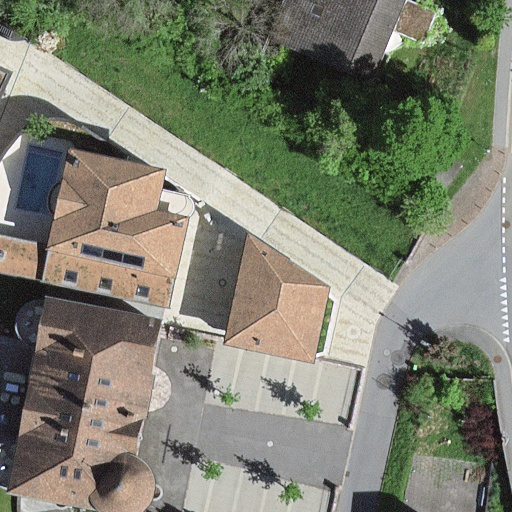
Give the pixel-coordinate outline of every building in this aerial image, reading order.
[(299,0),(287,26),(390,73),(423,0),(299,0)] [(0,85),(22,40),(0,29),(0,85)] [(188,164),(99,144),(77,243),(10,228),(3,260),(193,302),(213,211),(179,203),(188,164)] [(350,282),(268,226),(251,336),(338,355),(350,282)] [(57,346),(60,346),(59,353),(30,349),(18,422),(47,427),(45,438),(38,435),(28,436),(19,440),(13,447),(9,457),(10,467),(14,476),(21,482),(31,486),(37,486),(37,490),(130,505),(135,511),(175,511),(180,509),(186,498),(188,486),(184,474),(177,464),(166,458),(165,458),(189,309),(69,289),(68,297),(65,295),(55,296),(46,300),(39,308),(36,317),(36,327),(40,336),(48,342),(57,346)]
